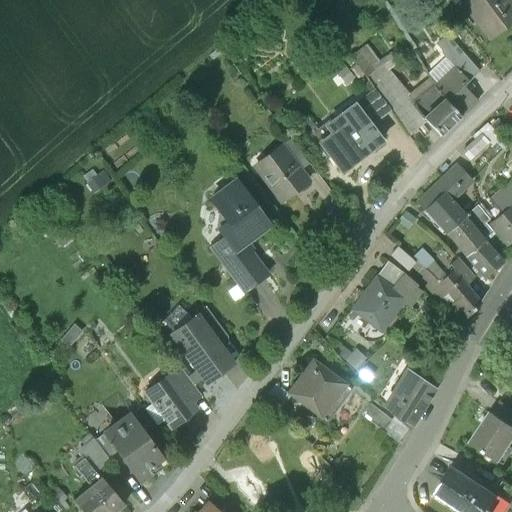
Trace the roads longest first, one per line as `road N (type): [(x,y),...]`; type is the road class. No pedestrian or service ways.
road 1 (residential): [(511,90),(415,177),(156,511)]
road 2 (residential): [(511,296),(387,498)]
